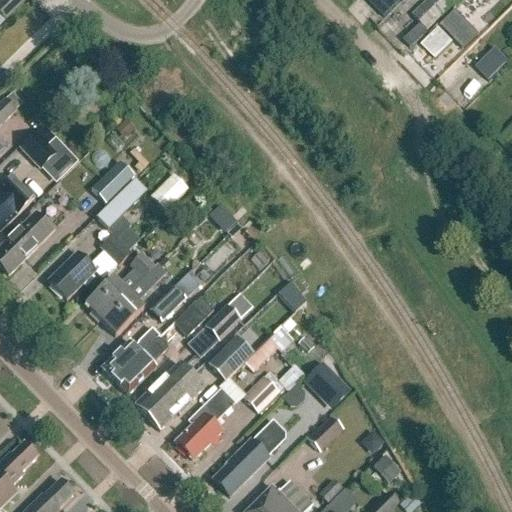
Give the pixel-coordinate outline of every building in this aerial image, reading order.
[(0,0),(0,27),(6,22),(7,23),(25,4),(21,0),(0,0)] [(427,34),(453,9),(444,0),(431,0),(412,18),(421,28),(427,34)] [(463,20),(475,13),(470,3),(458,9),(463,20)] [(410,50),(427,34),(421,28),(404,44),(410,50)] [(508,64),(496,52),(476,71),(488,84),(508,64)] [(0,132),(18,116),(7,104),(0,110),(0,132)] [(137,113),(129,120),(145,137),(153,130),(137,113)] [(37,118),(28,126),(34,133),(43,124),(37,118)] [(119,136),(129,145),(138,136),(128,127),(119,136)] [(40,173),(57,157),(36,136),(19,151),(40,173)] [(139,175),(148,167),(134,152),(129,157),(138,166),(134,171),(139,175)] [(135,181),(120,166),(93,194),(108,209),(135,181)] [(174,177),(150,201),(164,215),(189,192),(174,177)] [(0,236),(34,204),(22,191),(13,182),(0,194),(0,236)] [(134,184),(96,222),(108,234),(122,220),(146,196),(134,184)] [(53,235),(34,217),(0,250),(0,271),(8,280),(53,235)] [(127,231),(116,242),(129,254),(140,244),(127,231)] [(119,272),(133,258),(129,254),(116,242),(115,243),(102,255),(116,269),(119,272)] [(48,285),(66,304),(94,276),(101,284),(116,269),(102,255),(88,269),(76,257),(48,285)] [(259,274),(267,267),(258,256),(250,264),(259,274)] [(142,284),(144,285),(157,272),(144,260),(132,272),(132,273),(142,284)] [(84,309),(99,324),(134,290),(135,291),(142,284),(132,273),(118,287),(113,281),(84,309)] [(270,296),(281,286),(271,277),(261,287),(270,296)] [(129,297),(135,291),(134,290),(99,324),(115,340),(143,312),(129,297)] [(150,316),(162,328),(186,305),(174,293),(150,316)] [(294,317),(306,306),(301,300),(289,311),(294,317)] [(213,315),(200,301),(173,327),(187,341),(213,315)] [(219,347),(241,325),(226,310),(204,331),(219,347)] [(280,332),(267,345),(254,358),(254,359),(245,368),(253,377),(277,354),(280,357),(293,344),(280,332)] [(115,387),(158,342),(159,341),(151,333),(134,350),(130,346),(102,374),(115,387)] [(128,399),(156,371),(152,367),(168,352),(158,342),(115,387),(128,399)] [(238,342),(209,369),(226,386),(245,368),(254,359),(254,358),(238,342)] [(340,385),(323,367),(306,384),(323,402),(340,385)] [(135,410),(147,423),(191,379),(179,368),(165,382),(162,380),(151,391),(152,393),(135,410)] [(203,392),(191,379),(147,423),(159,435),(177,418),(178,419),(190,407),(189,406),(203,392)] [(265,384),(245,404),(260,419),(280,399),(265,384)] [(304,397),(295,388),(282,401),(290,410),(296,410),(303,403),(304,397)] [(214,428),(234,408),(220,394),(189,425),(193,430),(175,447),(192,464),(222,436),(214,428)] [(330,421),(307,443),(321,457),(344,434),(330,421)] [(253,445),(251,444),(226,469),(227,470),(212,484),(229,501),(270,463),(268,460),(283,445),(283,438),(271,427),(253,445)] [(21,477),(37,461),(25,449),(13,462),(11,460),(0,471),(0,511),(3,511),(18,497),(11,491),(23,479),(21,477)] [(388,488),(400,476),(385,459),(372,471),(388,488)] [(305,511),(310,507),(287,484),(276,495),(271,490),(248,511),(305,511)] [(328,507),(342,493),(333,484),(318,499),(328,507)] [(27,511),(58,511),(73,498),(60,485),(43,500),(42,499),(27,511)] [(392,497),(383,506),(377,511),(394,511),(400,506),(392,497)]
